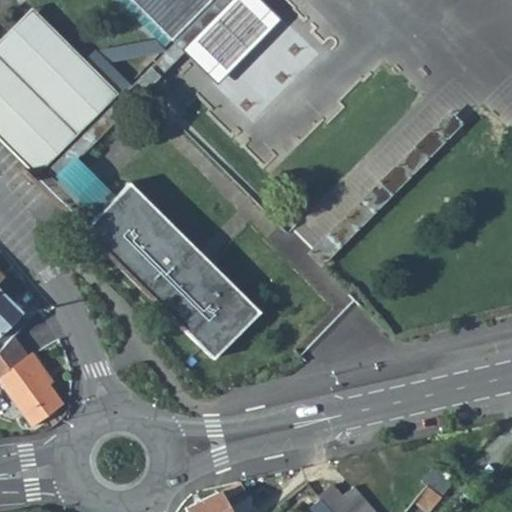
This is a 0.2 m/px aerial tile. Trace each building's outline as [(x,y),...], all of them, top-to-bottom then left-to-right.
[(75,154),(130,102),(141,91),(169,63),(233,0),(205,0),(196,9),(199,12),(117,92),(42,166),(66,190),(58,198),(67,207),(75,215),(76,216),(88,205),(97,214),(102,209),(107,204),(89,185),(72,169),(81,160),(75,154)] [(205,0),(132,0),(169,36),(196,9),(205,0)] [(10,150),(31,171),(39,163),(42,166),(117,91),(27,3),(0,31),(0,57),(51,108),(10,150)] [(0,57),(0,139),(10,150),(51,108),(0,57)] [(205,262),(194,251),(127,184),(107,204),(102,209),(97,214),(83,228),(210,356),(255,312),(205,262)] [(0,331),(19,311),(0,290),(0,331)] [(31,354),(25,357),(10,337),(0,347),(0,386),(28,427),(61,404),(36,369),(40,367),(31,354)] [(186,511),(239,511),(248,507),(243,495),(244,494),(238,481),(217,491),(217,489),(184,506),(186,511)] [(341,496),(330,485),(316,496),(322,502),(330,511),(378,511),(353,486),(341,496)] [(330,511),(322,502),(311,511),(330,511)]
